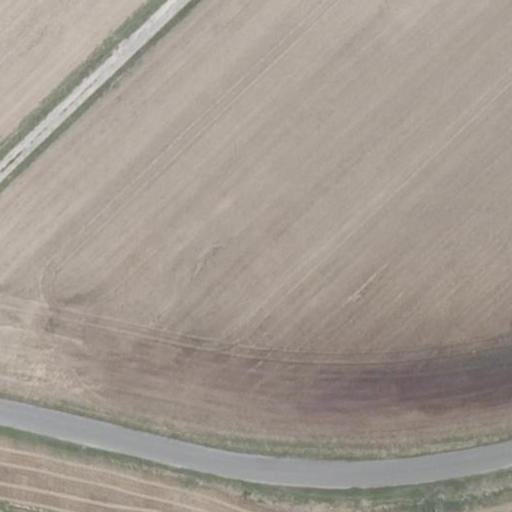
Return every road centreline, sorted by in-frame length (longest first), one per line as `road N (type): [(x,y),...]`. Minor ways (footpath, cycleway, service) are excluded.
road 1 (unclassified): [(0,415),(283,474),(430,472),(511,455)]
road 2 (track): [(179,0),(0,172)]
